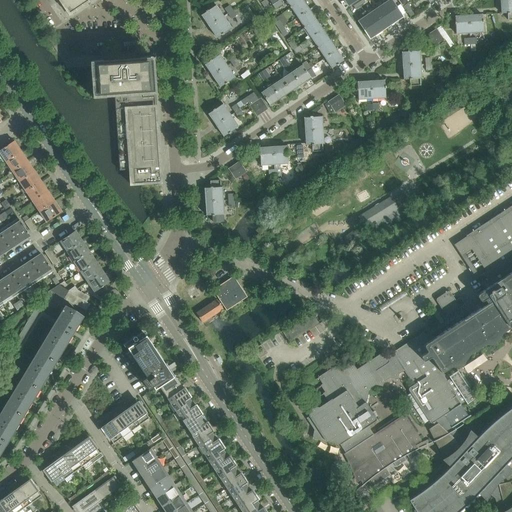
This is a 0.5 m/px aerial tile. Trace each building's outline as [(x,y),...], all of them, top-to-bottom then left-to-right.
[(59,0),(69,14),(75,10),(75,11),(81,7),(81,6),(83,5),(89,1),(89,0),(59,0)] [(264,0),(261,3),(265,9),(269,7),(264,0)] [(279,0),(272,5),(275,8),(282,4),(279,0)] [(302,0),(301,0),(290,7),(297,17),(309,10),(302,0)] [(391,0),(389,0),(382,5),(394,22),(402,17),(391,0)] [(511,0),(500,0),(501,14),(507,13),(507,14),(508,20),(511,19),(511,0)] [(407,4),(403,6),(408,13),(411,10),(407,4)] [(205,11),(206,12),(201,15),(209,26),(223,16),(216,5),(208,11),(207,10),(205,11)] [(382,5),(374,10),(386,28),(394,22),(382,5)] [(233,10),(228,13),(231,18),(236,15),(233,10)] [(309,10),(297,17),(304,28),(316,20),(309,10)] [(374,10),(366,15),(378,33),(386,28),(374,10)] [(366,15),(358,21),(370,39),(378,33),(366,15)] [(455,16),(455,22),(454,22),(454,24),(455,24),(456,34),(469,33),(468,15),(455,16)] [(482,22),(483,22),(483,20),(482,20),(482,15),(468,15),(469,33),(483,32),(482,22)] [(223,33),(231,28),(223,16),(209,26),(216,38),(221,34),(222,35),(223,34),(223,33)] [(278,20),(275,23),(279,30),(283,27),(278,20)] [(316,20),(304,28),(311,38),(322,30),(316,20)] [(288,34),(283,27),(279,30),(284,37),(288,34)] [(431,33),(438,43),(443,40),(443,39),(436,29),(431,33)] [(322,30),(311,38),(318,48),(329,40),(322,30)] [(431,33),(426,36),(425,36),(432,47),(433,47),(433,46),(438,43),(431,33)] [(329,40),(318,48),(325,58),(336,50),(329,40)] [(292,41),(288,43),(293,50),(297,47),(292,41)] [(307,41),(300,45),(302,49),(309,44),(307,41)] [(336,50),(325,58),(332,68),(336,65),(337,66),(338,65),(338,64),(343,61),(336,50)] [(407,52),(402,52),(402,66),(420,65),(419,51),(409,52),(409,51),(407,51),(407,52)] [(211,59),(209,61),(205,65),(212,76),(227,66),(219,55),(211,60),(211,59)] [(233,55),(228,58),(231,63),(236,60),(233,55)] [(282,58),(279,60),(284,67),(287,65),(282,58)] [(130,183),(130,185),(161,182),(160,174),(159,165),(155,102),(154,92),(153,74),(152,59),(129,60),(128,60),(114,61),(114,64),(104,65),(91,66),(93,94),(94,94),(94,93),(98,93),(105,93),(105,96),(114,95),(119,170),(130,170),(130,183)] [(236,60),(231,63),(235,68),(239,65),(236,60)] [(306,61),(302,64),(306,70),(310,68),(306,61)] [(302,65),(292,72),(300,85),(311,78),(302,65)] [(420,65),(402,66),(403,79),(409,79),(409,80),(410,86),(420,85),(420,78),(421,78),(420,65)] [(227,66),(212,76),(220,87),(225,84),(227,83),(226,83),(235,77),(227,66)] [(292,72),(282,79),(290,92),(300,85),(292,72)] [(282,79),(271,86),(280,98),(290,92),(282,79)] [(384,80),(370,81),(372,99),(385,98),(385,88),(385,86),(384,80)] [(370,81),(357,82),(357,88),(356,88),(357,90),(358,100),(372,99),(370,81)] [(271,86),(261,93),(269,105),(280,98),(271,86)] [(345,105),(346,105),(339,95),(338,95),(333,98),(340,109),(345,105)] [(260,99),(255,102),(262,113),(262,112),(265,110),(267,109),(268,109),(261,98),(260,99)] [(328,102),(335,113),(335,112),(340,109),(333,98),(333,99),(328,102)] [(262,113),(255,102),(250,106),(250,105),(249,106),(257,116),(262,113)] [(213,110),(208,114),(216,125),(230,115),(223,104),(215,109),(214,109),(213,110)] [(236,104),(231,107),(235,112),(240,109),(236,104)] [(240,109),(235,112),(238,117),(243,114),(240,109)] [(230,132),(238,127),(230,115),(216,125),(223,137),(228,133),(229,134),(230,133),(230,132)] [(312,116),(310,117),(304,118),(305,131),(323,130),(322,117),(312,117),(312,116)] [(322,144),(324,144),(323,130),(305,131),(306,145),(312,145),(312,151),(323,151),(322,144)] [(14,141),(0,150),(0,153),(5,162),(21,151),(18,147),(15,142),(14,141)] [(273,147),(274,165),(288,164),(287,154),(288,154),(288,152),(287,152),(286,146),(273,147)] [(260,154),(259,154),(259,156),(260,156),(260,166),(274,165),(273,147),(259,148),(260,154)] [(21,151),(5,162),(12,172),(27,161),(21,151)] [(13,172),(10,174),(12,178),(15,176),(19,182),(34,171),(27,161),(12,172),(13,172)] [(234,165),(241,176),(241,175),(242,175),(245,172),(246,172),(239,161),(239,162),(237,163),(234,165)] [(228,169),(235,179),(236,179),(240,176),(241,176),(234,165),(233,165),(234,165),(231,168),(229,169),(228,169)] [(23,194),(26,192),(41,181),(34,171),(19,182),(23,188),(20,190),(23,194)] [(210,187),(210,188),(204,188),(205,202),(223,201),(222,187),(221,187),(220,180),(210,181),(210,187)] [(41,181),(26,192),(32,202),(48,192),(41,181)] [(48,192),(32,202),(39,212),(55,202),(48,192)] [(385,224),(401,215),(390,197),(358,217),(368,232),(384,222),(385,224)] [(223,215),(224,214),(223,201),(205,202),(206,216),(212,215),(212,216),(213,222),(223,221),(223,215)] [(55,202),(39,212),(46,222),(62,212),(55,202)] [(511,205),(466,236),(488,270),(477,278),(485,289),(478,294),(477,295),(477,296),(477,297),(479,300),(480,301),(481,301),(482,301),(483,301),(485,299),(488,303),(425,344),(425,345),(424,345),(415,344),(407,344),(403,346),(387,357),(384,352),(356,370),(353,365),(341,372),(336,366),(319,377),(323,384),(321,385),(325,392),(323,393),(329,401),(319,408),(312,407),(310,415),(316,424),(313,438),(340,444),(346,452),(345,453),(345,454),(349,459),(350,459),(352,461),(350,462),(354,468),(355,468),(358,473),(356,474),(360,480),(363,478),(366,482),(368,481),(372,487),(390,475),(386,468),(387,467),(390,465),(393,463),(396,467),(406,460),(403,457),(406,455),(410,460),(418,454),(416,450),(418,449),(417,449),(415,450),(412,445),(421,440),(416,433),(417,433),(417,432),(418,432),(418,431),(417,431),(417,430),(406,413),(405,412),(404,412),(403,412),(378,428),(378,429),(378,430),(377,430),(378,430),(378,431),(378,432),(373,435),(367,426),(375,421),(376,421),(376,420),(376,419),(376,418),(365,402),(368,389),(375,384),(382,386),(383,381),(389,377),(397,379),(398,374),(404,370),(414,384),(409,387),(409,388),(408,388),(408,389),(408,390),(408,391),(429,422),(430,423),(431,423),(432,423),(434,422),(435,426),(430,429),(436,441),(443,455),(446,453),(448,457),(443,460),(444,460),(446,461),(450,466),(446,471),(441,475),(438,478),(435,481),(431,484),(426,488),(420,493),(415,495),(411,498),(409,500),(415,510),(417,508),(419,511),(458,511),(463,508),(469,502),(474,498),(479,493),(485,498),(485,499),(486,499),(488,493),(495,498),(498,511),(511,511),(511,489),(509,483),(504,484),(502,476),(511,471),(511,470),(511,471),(505,465),(510,460),(511,457),(511,407),(509,409),(504,413),(498,418),(492,423),(486,428),(481,433),(476,438),(470,432),(471,432),(470,431),(465,442),(463,440),(458,435),(455,430),(455,429),(454,429),(453,427),(470,415),(466,417),(465,415),(460,408),(459,406),(465,401),(467,404),(475,398),(469,388),(471,387),(464,377),(461,373),(460,374),(458,371),(449,377),(450,379),(447,381),(441,372),(450,366),(461,365),(466,355),(484,344),(495,343),(501,333),(511,325),(511,205)] [(11,208),(1,214),(5,220),(8,218),(6,215),(13,211),(11,208)] [(25,222),(27,225),(31,232),(37,229),(30,218),(25,222)] [(19,221),(10,227),(19,242),(24,239),(25,239),(27,238),(28,237),(29,236),(19,221)] [(10,227),(0,233),(0,234),(10,249),(19,242),(10,227)] [(74,231),(60,241),(67,251),(82,242),(74,231)] [(0,234),(0,255),(10,249),(0,234)] [(349,234),(343,238),(349,246),(355,242),(349,234)] [(82,242),(67,251),(74,261),(88,252),(82,242)] [(49,248),(44,252),(51,262),(56,259),(49,248)] [(88,252),(74,261),(81,272),(95,262),(88,252)] [(32,260),(31,260),(43,278),(52,272),(41,254),(36,257),(34,257),(33,258),(32,260)] [(31,260),(21,267),(33,284),(43,278),(31,260)] [(95,262),(81,272),(88,282),(102,272),(95,262)] [(12,273),(11,273),(23,291),(33,284),(21,267),(16,270),(15,270),(13,271),(12,273)] [(102,272),(88,282),(94,291),(97,295),(104,291),(101,287),(109,282),(102,272)] [(11,273),(1,280),(13,297),(23,291),(11,273)] [(233,276),(228,279),(235,289),(240,286),(234,276),(233,276)] [(228,279),(212,290),(226,311),(247,297),(240,286),(235,289),(228,279)] [(0,298),(3,304),(13,297),(1,280),(0,280),(0,298)] [(58,285),(50,290),(54,293),(58,295),(63,288),(58,285)] [(63,288),(58,295),(63,299),(68,291),(63,288)] [(77,289),(71,293),(78,297),(82,299),(86,302),(89,297),(85,294),(84,294),(77,290),(77,289)] [(68,291),(63,299),(74,305),(74,304),(78,297),(71,293),(68,291)] [(459,307),(460,307),(450,292),(449,291),(448,291),(447,292),(437,298),(436,299),(436,300),(436,301),(436,302),(446,316),(446,315),(459,307)] [(85,310),(85,311),(90,304),(86,302),(82,299),(78,297),(74,304),(85,310)] [(217,300),(196,313),(202,323),(223,309),(217,300)] [(0,412),(0,453),(83,316),(64,305),(63,305),(63,306),(61,308),(62,309),(0,412)] [(316,322),(311,313),(310,313),(282,331),(289,341),(317,323),(317,322),(316,322)] [(146,377),(141,380),(148,389),(152,386),(154,389),(155,390),(159,387),(159,386),(174,376),(171,371),(171,372),(172,373),(171,374),(146,335),(127,348),(146,377)] [(254,350),(254,351),(258,358),(259,358),(259,357),(266,353),(261,345),(261,344),(255,348),(254,349),(254,350)] [(174,376),(159,386),(159,387),(165,395),(180,384),(174,376)] [(180,384),(165,395),(170,403),(187,392),(184,387),(183,388),(180,384)] [(187,392),(170,403),(176,412),(191,401),(189,398),(190,397),(187,392)] [(146,395),(142,397),(148,406),(152,403),(146,395)] [(128,408),(140,424),(149,418),(136,401),(137,402),(128,408)] [(191,401),(176,412),(182,420),(198,409),(195,404),(194,405),(191,401)] [(152,403),(148,406),(154,414),(157,412),(152,403)] [(128,408),(119,414),(120,415),(131,431),(140,424),(128,408)] [(200,415),(202,414),(198,409),(182,420),(187,429),(203,418),(200,415)] [(157,412),(154,414),(159,423),(163,420),(157,412)] [(131,431),(120,415),(119,415),(119,414),(110,421),(122,437),(131,431)] [(203,418),(187,429),(193,437),(210,426),(207,421),(205,422),(203,418)] [(163,420),(159,423),(165,431),(168,429),(163,420)] [(110,421),(101,427),(113,444),(122,437),(110,421)] [(210,426),(193,437),(199,446),(214,436),(211,432),(213,431),(210,426)] [(168,429),(165,431),(171,440),(174,437),(168,429)] [(151,440),(153,443),(162,437),(160,433),(151,440)] [(214,436),(199,446),(204,454),(221,443),(218,438),(216,439),(214,436)] [(88,437),(79,443),(91,460),(100,453),(88,437)] [(174,437),(171,440),(176,448),(180,446),(174,437)] [(166,438),(163,440),(169,450),(172,448),(166,438)] [(151,440),(142,445),(144,449),(153,443),(151,440)] [(70,450),(71,450),(70,450),(82,466),(84,470),(93,463),(91,460),(79,443),(70,450)] [(225,453),(223,449),(224,448),(221,443),(204,454),(210,463),(225,453)] [(142,445),(133,451),(135,455),(144,449),(142,445)] [(180,446),(176,448),(182,457),(185,454),(180,446)] [(172,448),(169,450),(175,459),(178,457),(172,448)] [(150,449),(133,460),(133,461),(134,460),(139,469),(156,458),(150,449)] [(61,456),(62,456),(62,457),(73,473),(82,466),(70,450),(61,456)] [(133,451),(123,458),(125,462),(125,461),(135,455),(133,451)] [(225,453),(210,463),(215,471),(232,460),(229,455),(228,456),(225,453)] [(185,454),(182,457),(188,465),(191,463),(185,454)] [(73,473),(62,457),(61,457),(61,456),(52,462),(64,479),(67,482),(76,476),(73,473)] [(178,457),(175,459),(181,468),(184,466),(178,457)] [(156,458),(139,469),(145,478),(145,479),(162,467),(156,458)] [(232,460),(215,471),(221,480),(237,470),(234,466),(235,465),(232,460)] [(52,462),(43,469),(55,486),(64,479),(52,462)] [(191,463),(188,465),(193,474),(197,471),(191,463)] [(184,466),(181,468),(187,477),(190,475),(184,466)] [(162,467),(145,479),(145,478),(151,487),(168,476),(162,467)] [(102,475),(104,479),(111,475),(109,470),(102,475)] [(237,470),(221,480),(227,488),(243,477),(240,472),(239,473),(237,470)] [(197,471),(193,474),(199,482),(202,480),(197,471)] [(112,477),(93,491),(100,501),(102,500),(122,485),(117,478),(116,475),(112,477)] [(102,476),(93,482),(96,485),(104,479),(102,475),(102,476)] [(190,475),(187,477),(193,486),(196,484),(190,475)] [(151,487),(157,496),(157,497),(174,485),(168,476),(151,487)] [(248,487),(245,483),(247,482),(243,477),(227,488),(232,497),(248,487)] [(20,486),(32,502),(41,496),(29,479),(20,486)] [(202,480),(199,482),(204,491),(208,488),(202,480)] [(93,482),(84,488),(87,492),(96,485),(93,482)] [(196,484),(193,486),(199,495),(202,493),(196,484)] [(174,485),(157,497),(157,496),(163,505),(180,494),(174,485)] [(11,491),(23,509),(32,502),(20,486),(12,492),(11,491)] [(248,487),(232,497),(238,505),(255,494),(252,489),(250,490),(248,487)] [(76,494),(75,494),(78,498),(87,492),(84,488),(76,495),(76,494)] [(208,488),(204,491),(210,499),(214,497),(208,488)] [(11,492),(3,498),(5,501),(12,511),(25,511),(23,509),(11,491),(11,492)] [(74,505),(78,511),(85,511),(99,502),(104,510),(108,508),(102,500),(100,501),(93,491),(74,505)] [(202,493),(199,495),(205,504),(208,502),(202,493)] [(75,494),(68,499),(72,503),(72,502),(78,498),(75,494)] [(167,511),(172,511),(186,503),(180,494),(163,505),(167,511)] [(256,500),(258,499),(255,494),(238,505),(242,511),(246,511),(259,504),(256,500)] [(214,497),(210,499),(216,508),(219,505),(214,497)] [(12,511),(5,501),(3,498),(0,500),(0,511),(12,511)] [(140,511),(133,502),(119,511),(140,511)] [(208,502),(205,504),(209,511),(211,511),(214,511),(208,502)] [(192,511),(186,503),(172,511),(192,511)]
